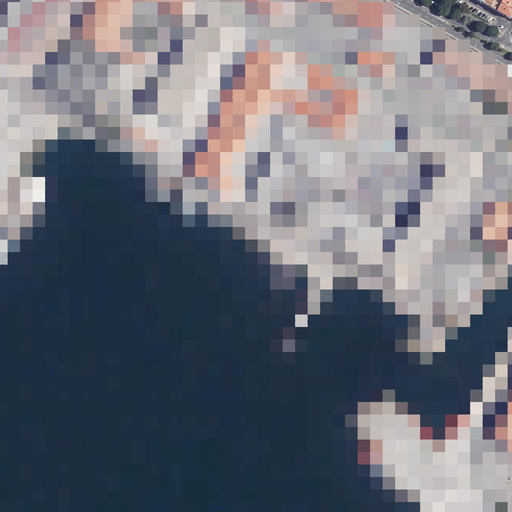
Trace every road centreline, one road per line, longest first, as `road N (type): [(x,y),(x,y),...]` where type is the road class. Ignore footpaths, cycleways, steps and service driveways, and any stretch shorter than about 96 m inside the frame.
road 1 (tertiary): [(109,136),(388,288),(421,285),(433,272),(483,180)]
road 2 (residential): [(511,114),(354,28)]
road 3 (unknown): [(341,151),(271,117),(226,201)]
road 4 (tertiary): [(481,153),(331,69)]
road 5 (residential): [(511,357),(472,443),(488,511)]
road 6 (unknown): [(359,198),(386,151),(411,156),(417,170),(390,212),(379,210)]
road 7 (unknown): [(412,334),(429,305),(444,300),(468,256),(455,231)]
road 8 (primary): [(405,3),(511,62)]
